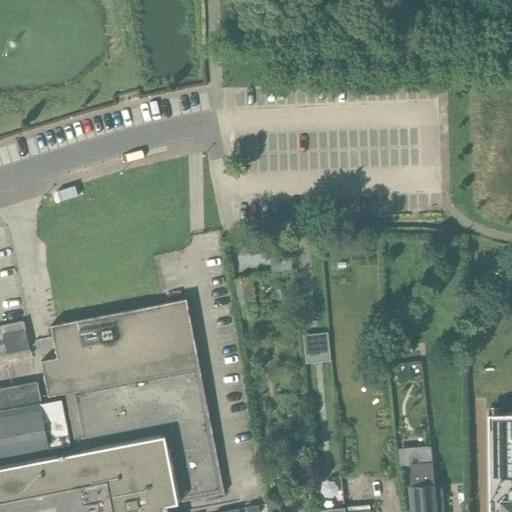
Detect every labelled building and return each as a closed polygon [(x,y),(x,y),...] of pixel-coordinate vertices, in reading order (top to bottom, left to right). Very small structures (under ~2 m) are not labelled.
[(74,186),(57,192),(60,202),(78,197),(74,186)] [(241,309),(254,307),(251,281),(237,283),(241,309)] [(165,511),(164,505),(224,493),(186,299),(163,304),(51,326),(57,358),(41,361),(48,397),(64,394),(75,453),(0,467),(0,502),(86,485),(87,488),(98,486),(97,483),(106,482),(112,511),(165,511)] [(307,332),(309,361),(333,359),(331,330),(307,332)] [(6,354),(29,350),(26,331),(2,335),(6,354)] [(413,353),(412,336),(400,337),(402,354),(413,353)] [(62,400),(43,404),(38,382),(0,389),(0,463),(52,453),(51,449),(71,446),(62,400)] [(511,511),(511,411),(489,412),(488,511),(511,511)] [(434,511),(430,468),(429,448),(419,448),(420,463),(411,464),(411,470),(410,470),(413,511),(434,511)]
